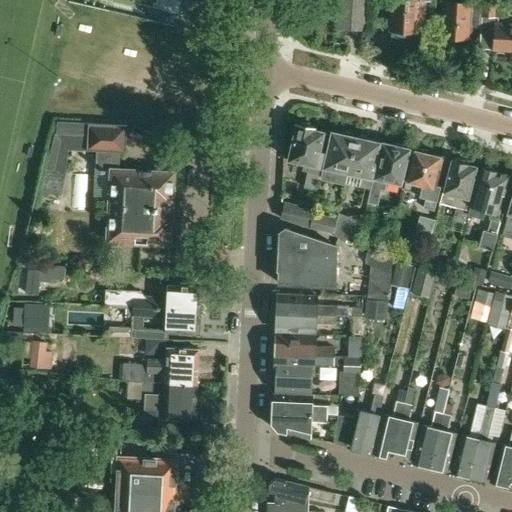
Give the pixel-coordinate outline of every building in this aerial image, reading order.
[(366,8),(366,0),(339,0),(339,7),(338,27),(365,29),(366,8)] [(393,0),(392,24),(393,24),(396,29),(414,30),(417,25),(418,18),(425,19),(426,0),(393,0)] [(468,38),(470,2),(445,0),(442,37),(468,38)] [(511,23),(498,22),(498,16),(503,16),(503,8),(497,8),(497,7),(482,7),(482,19),(481,48),(511,49),(511,23)] [(302,170),(308,171),(305,188),(316,190),(324,153),(319,152),(324,132),(314,130),(314,128),(311,127),(309,123),(303,122),(300,125),(296,124),(289,160),(304,163),(302,170)] [(110,170),(108,198),(108,205),(106,241),(169,245),(170,216),(167,216),(167,208),(168,200),(171,200),(173,172),(118,169),(119,151),(124,150),(125,126),(87,124),(85,151),(95,151),(94,169),(110,170)] [(345,184),(348,172),(356,137),(354,137),(351,133),(346,132),(344,134),(341,134),(340,135),(333,133),(322,179),(345,184)] [(362,175),(359,186),(369,188),(371,178),(379,143),(370,141),(371,140),(369,140),(366,137),(361,135),(358,138),(356,137),(348,172),(362,175)] [(381,190),(385,191),(388,180),(401,183),(409,149),(405,148),(404,145),(398,144),(394,146),(384,144),(374,182),(373,181),(368,202),(377,204),(381,190)] [(427,197),(425,207),(436,210),(441,185),(437,184),(444,157),(428,153),(429,150),(417,148),(416,151),(412,150),(405,180),(422,184),(420,195),(427,197)] [(466,224),(469,213),(475,190),(471,189),(477,166),(468,164),(465,160),(457,157),(452,160),(451,160),(441,203),(456,207),(452,220),(466,224)] [(482,167),(475,190),(469,213),(485,217),(487,208),(500,212),(510,175),(496,171),(495,168),(488,166),(485,168),(482,167)] [(309,227),(314,213),(314,211),(315,207),(282,200),(281,217),(304,224),(309,227)] [(511,237),(511,202),(509,212),(503,235),(511,237)] [(340,212),(339,215),(334,235),(358,244),(365,213),(349,215),(340,212)] [(337,221),(314,213),(309,227),(334,236),(337,221)] [(433,218),(418,213),(411,238),(427,242),(433,218)] [(483,229),(478,247),(492,251),(500,222),(491,219),(487,231),(483,229)] [(286,227),(281,231),(279,270),(280,270),(280,283),(335,285),(337,245),(286,227)] [(421,264),(424,251),(409,247),(405,260),(421,264)] [(370,264),(392,265),(393,257),(384,254),(368,248),(363,262),(370,264)] [(395,262),(391,284),(408,288),(412,266),(395,262)] [(391,275),(392,265),(370,264),(369,274),(391,275)] [(40,266),(40,270),(38,281),(40,281),(51,282),(52,279),(53,268),(40,266)] [(474,266),(470,281),(483,284),(487,269),(474,266)] [(417,267),(413,283),(431,288),(435,272),(417,267)] [(38,294),(40,281),(38,281),(40,270),(28,268),(26,286),(25,293),(38,294)] [(511,276),(491,270),(487,282),(510,289),(511,281),(511,276)] [(369,274),(368,285),(389,286),(391,275),(369,274)] [(458,279),(454,294),(469,298),(472,282),(458,279)] [(134,306),(200,310),(201,286),(167,285),(167,298),(149,297),(144,291),(111,289),(105,289),(104,304),(126,306),(127,306),(134,306)] [(367,296),(388,296),(389,286),(368,285),(367,296)] [(476,297),(492,301),(494,293),(478,289),(476,297)] [(335,313),(335,315),(347,315),(348,306),(318,304),(318,294),(278,292),(278,310),(335,313)] [(495,294),(489,315),(506,319),(511,298),(495,294)] [(24,302),(24,306),(23,326),(23,331),(38,331),(40,303),(24,302)] [(511,302),(500,350),(509,352),(511,339),(511,302)] [(199,332),(200,310),(134,306),(127,306),(126,306),(125,316),(133,317),(144,317),(166,319),(165,330),(144,328),(132,328),(132,337),(169,339),(170,331),(199,332)] [(335,322),(335,315),(335,313),(278,310),(277,330),(316,332),(317,321),(335,322)] [(276,333),(276,353),(334,355),(334,346),(316,346),(316,334),(276,333)] [(29,366),(45,367),(46,351),(47,342),(31,341),(29,366)] [(348,346),(347,356),(358,356),(358,347),(348,346)] [(146,381),(153,381),(153,373),(164,373),(164,382),(196,383),(197,348),(166,347),(166,358),(147,358),(146,363),(142,363),(121,362),(121,380),(130,380),(141,380),(146,381)] [(312,373),(315,373),(315,364),(343,365),(343,372),(339,372),(338,395),(358,395),(360,357),(358,357),(358,356),(347,356),(334,355),(276,353),(275,372),(278,372),(277,390),(311,391),(312,373)] [(31,383),(31,373),(21,373),(21,383),(31,383)] [(196,383),(164,382),(163,393),(152,393),(153,381),(146,381),(145,397),(145,406),(144,417),(163,418),(195,420),(196,383)] [(410,386),(409,390),(406,403),(413,405),(417,388),(410,386)] [(273,392),(272,411),(327,413),(327,404),(311,403),(312,395),(273,392)] [(361,410),(352,447),(353,448),(358,449),(368,451),(370,452),(384,397),(375,395),(370,412),(361,410)] [(374,453),(393,457),(393,456),(406,403),(397,401),(393,417),(383,414),(374,453)] [(406,403),(393,456),(409,460),(418,423),(410,421),(413,405),(406,403)] [(469,475),(482,422),(486,407),(477,405),(470,436),(461,434),(451,471),(469,475)] [(469,475),(488,480),(497,443),(487,441),(495,410),(486,407),(482,422),(469,475)] [(422,425),(413,462),(431,466),(444,412),(436,410),(432,427),(422,425)] [(272,411),(272,423),(277,428),(310,437),(310,421),(326,422),(327,413),(272,411)] [(444,412),(431,466),(448,471),(457,433),(448,431),(452,414),(444,412)] [(337,414),(333,442),(346,446),(353,416),(337,414)] [(62,416),(56,441),(76,446),(82,421),(62,416)] [(491,481),(509,485),(511,473),(511,434),(509,446),(500,444),(491,481)] [(11,445),(0,488),(0,493),(12,496),(24,448),(11,445)] [(29,450),(23,476),(44,481),(50,455),(29,450)] [(117,455),(115,489),(175,491),(176,458),(117,455)] [(307,496),(313,497),(331,501),(333,491),(330,491),(276,476),(269,482),(268,499),(307,501),(307,496)] [(47,485),(43,503),(63,507),(67,488),(47,485)] [(173,511),(175,491),(115,489),(114,511),(173,511)] [(307,501),(268,499),(267,511),(322,511),(307,510),(307,501)]
